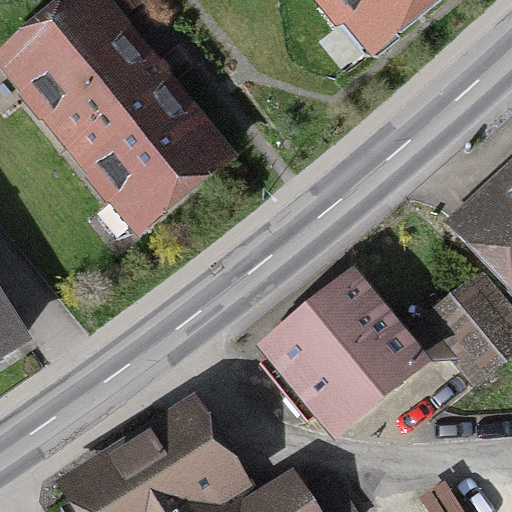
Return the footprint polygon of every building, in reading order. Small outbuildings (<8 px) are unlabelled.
[(113,29),(148,0),(89,0),(93,5),(113,29)] [(327,0),(325,7),(341,26),(358,24),(375,45),(376,46),(432,0),(327,0)] [(113,29),(93,5),(15,68),(34,90),(30,101),(45,120),(56,118),(101,173),(97,183),(112,202),(123,201),(142,223),(219,160),(165,92),(169,82),(160,71),(148,72),(113,29)] [(511,181),(463,227),(511,281),(511,181)] [(511,358),(511,313),(483,279),(428,323),(479,386),(511,358)] [(287,347),(265,365),(312,421),(324,412),(339,430),(417,367),(355,292),(333,309),(317,297),(279,328),(287,347)] [(0,360),(19,348),(0,318),(0,360)] [(355,511),(334,480),(306,498),(295,480),(246,510),(193,422),(80,493),(91,511),(355,511)]
